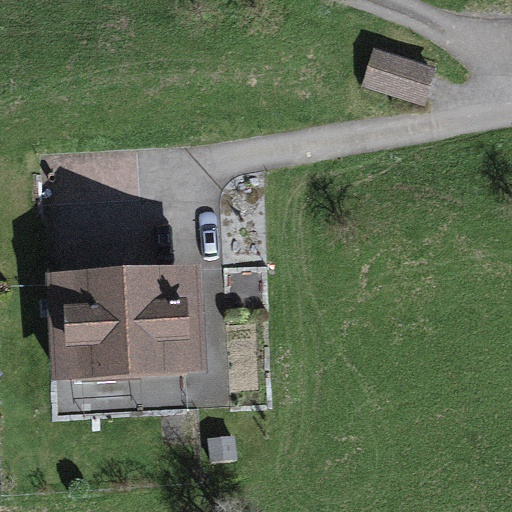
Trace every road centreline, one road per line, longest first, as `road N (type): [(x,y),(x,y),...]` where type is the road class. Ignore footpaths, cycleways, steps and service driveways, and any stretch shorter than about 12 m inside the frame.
road 1 (track): [(511,114),(230,158),(183,180)]
road 2 (track): [(511,89),(470,43),(369,0)]
